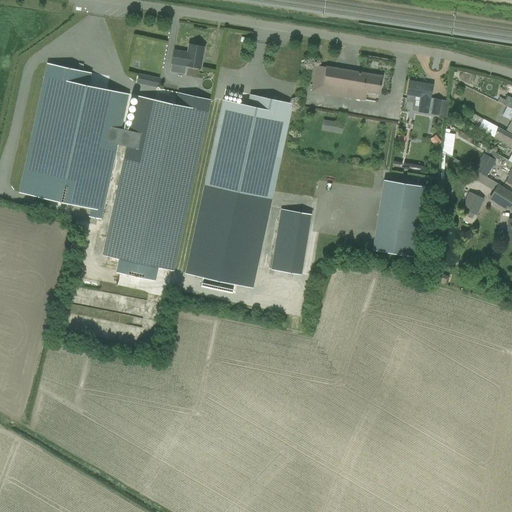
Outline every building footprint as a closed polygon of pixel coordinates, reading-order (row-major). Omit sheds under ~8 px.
[(171,64),(200,69),(204,47),(189,44),(188,53),(174,51),(171,64)] [(211,100),(178,93),(176,104),(137,96),(129,131),(120,129),(128,94),(88,85),(91,73),(47,63),(19,193),(90,208),(89,216),(101,219),(117,144),(126,146),(103,255),(118,258),(115,272),(155,281),(158,267),(174,270),(211,100)] [(312,92),(365,101),(366,92),(379,94),(382,77),(316,66),(312,92)] [(137,83),(158,88),(160,78),(140,73),(137,83)] [(418,112),(427,113),(432,85),(409,81),(407,95),(420,97),(418,112)] [(253,287),(293,104),(249,94),(247,105),(222,100),(185,273),(253,287)] [(431,114),(439,115),(441,100),(433,99),(431,114)] [(473,114),(471,118),(481,124),(478,129),(493,137),(499,128),(473,113),(473,114)] [(345,123),(323,119),(321,131),(343,135),(345,123)] [(499,128),(493,137),(511,148),(511,135),(505,132),(499,128)] [(442,151),(451,156),(454,135),(444,133),(442,151)] [(397,135),(396,143),(404,144),(405,136),(397,135)] [(435,135),(430,140),(435,146),(440,142),(435,135)] [(474,170),(486,177),(496,160),(483,153),(474,170)] [(506,207),(511,210),(511,208),(511,194),(486,178),(486,177),(474,170),(470,177),(493,191),(489,198),(505,208),(506,207)] [(424,186),(383,180),(372,250),(413,257),(424,186)] [(461,208),(476,215),(483,199),(468,193),(461,208)] [(271,270),(300,275),(310,214),(281,209),(271,270)]
